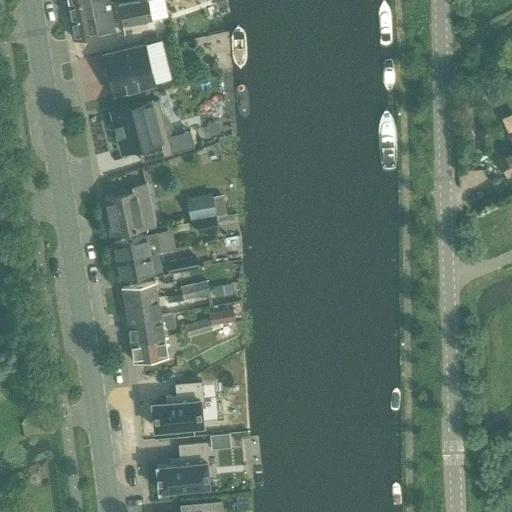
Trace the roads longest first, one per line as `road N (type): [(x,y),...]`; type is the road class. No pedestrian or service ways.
road 1 (secondary): [(113,511),(36,0)]
road 2 (tertiary): [(458,511),(440,0)]
